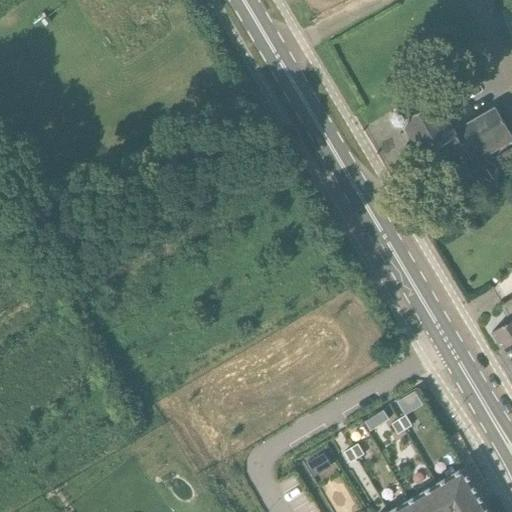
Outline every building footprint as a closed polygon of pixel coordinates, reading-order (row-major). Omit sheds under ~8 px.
[(511,6),(501,11),(511,42),(511,6)] [(429,179),(439,194),(488,164),(485,158),(511,142),(511,137),(496,110),(455,133),(434,98),(406,114),(404,109),(396,109),(391,117),(396,125),(403,125),(417,147),(412,150),(417,159),(424,156),(433,171),(429,179)] [(0,137),(2,137),(15,129),(0,102),(0,137)] [(17,176),(21,175),(36,168),(18,134),(1,144),(17,176)] [(33,176),(24,180),(21,182),(44,229),(57,223),(33,176)] [(34,254),(26,258),(33,272),(42,268),(34,254)] [(511,298),(500,306),(510,321),(492,332),(502,348),(511,341),(511,298)] [(511,341),(502,348),(511,364),(511,341)] [(399,398),(407,412),(425,401),(417,387),(399,398)] [(367,419),(372,428),(396,413),(391,405),(367,419)] [(399,420),(405,431),(412,426),(405,416),(399,420)] [(392,425),(398,435),(405,431),(399,420),(392,425)] [(351,449),(357,459),(364,455),(358,445),(351,449)] [(357,459),(351,449),(344,453),(350,463),(357,459)] [(489,511),(485,505),(485,504),(477,490),(477,491),(464,470),(465,470),(464,468),(381,511),(489,511)]
